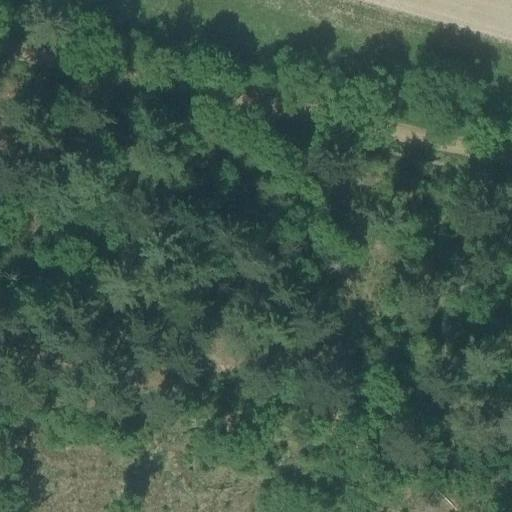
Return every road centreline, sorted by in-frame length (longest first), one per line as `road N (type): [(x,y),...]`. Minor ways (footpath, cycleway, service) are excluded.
road 1 (track): [(511,166),(0,55)]
road 2 (track): [(0,387),(511,457)]
